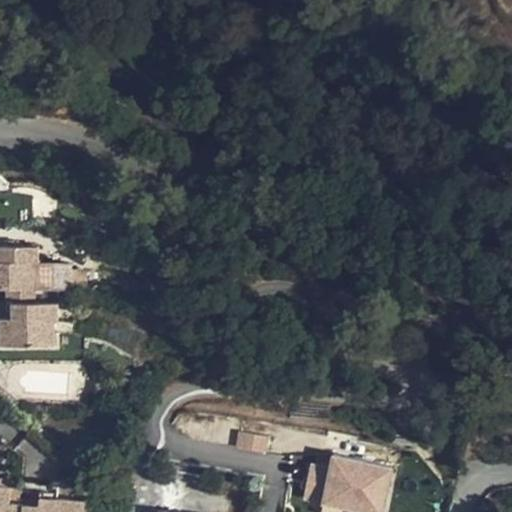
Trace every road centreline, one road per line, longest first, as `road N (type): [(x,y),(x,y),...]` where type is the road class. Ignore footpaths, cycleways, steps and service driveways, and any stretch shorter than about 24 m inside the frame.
road 1 (residential): [(511,314),(383,310),(271,284),(228,300),(238,314),(511,371)]
road 2 (residential): [(511,422),(214,388),(177,392),(159,409),(155,428),(169,444),(275,467),(272,511)]
road 3 (residential): [(237,161),(312,209),(429,258),(511,309)]
road 4 (residential): [(26,0),(237,161)]
road 5 (residential): [(237,161),(172,168),(0,132)]
